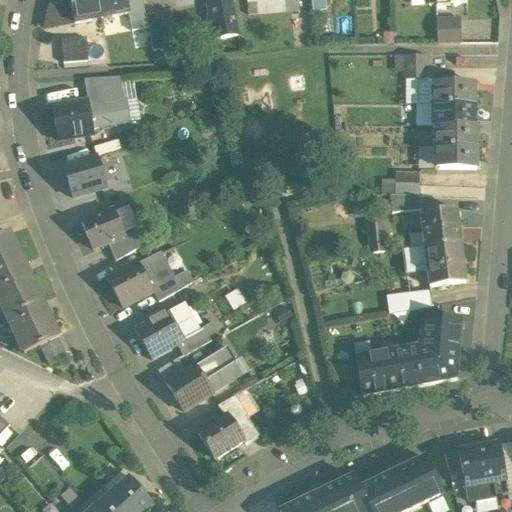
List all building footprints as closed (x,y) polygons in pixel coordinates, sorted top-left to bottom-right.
[(96,0),(74,0),(76,6),(71,8),(74,26),(100,20),(96,0)] [(96,0),(100,20),(128,15),(125,0),(96,0)] [(297,0),(246,0),(247,16),(299,12),(297,0)] [(324,0),(310,0),(312,11),(326,10),(324,0)] [(231,1),(208,5),(214,41),(238,36),(231,1)] [(169,12),(146,17),(152,52),(176,48),(169,12)] [(460,19),(436,20),(437,43),(461,43),(460,19)] [(85,41),(60,42),(62,67),(87,65),(85,41)] [(428,56),(404,56),(404,69),(428,69),(428,56)] [(428,80),(428,69),(404,69),(404,80),(428,80)] [(118,76),(84,81),(87,103),(88,109),(123,103),(118,76)] [(473,86),(434,85),(434,107),(471,107),(471,97),(473,98),(473,86)] [(87,103),(52,109),(58,141),(93,136),(87,103)] [(123,103),(88,109),(92,129),(126,123),(123,103)] [(471,107),(434,107),(433,127),(436,127),(473,127),(473,116),(470,115),(471,107)] [(473,127),(436,127),(436,149),(474,150),(474,142),(476,142),(477,127),(473,127)] [(117,142),(93,149),(97,159),(109,155),(120,152),(117,142)] [(474,150),(436,149),(436,172),(476,172),(476,159),(474,159),(474,150)] [(109,155),(97,159),(102,177),(115,173),(109,155)] [(239,155),(229,157),(232,172),(242,170),(239,155)] [(97,159),(63,169),(72,200),(106,189),(102,177),(97,159)] [(419,174),(395,174),(395,184),(419,185),(419,174)] [(419,185),(395,184),(395,197),(418,198),(419,185)] [(395,197),(390,197),(392,215),(420,212),(418,198),(395,197)] [(456,211),(420,216),(424,249),(460,245),(456,211)] [(114,214),(82,226),(92,252),(108,245),(120,240),(124,239),(114,214)] [(381,224),(367,226),(371,256),(385,254),(381,224)] [(124,239),(120,240),(108,245),(115,263),(147,245),(141,232),(124,239)] [(42,305),(10,236),(0,241),(0,302),(9,321),(42,305)] [(460,245),(424,249),(427,272),(429,289),(465,284),(460,245)] [(424,249),(403,252),(406,275),(427,272),(424,249)] [(159,256),(138,267),(152,292),(174,281),(173,281),(159,256)] [(137,264),(106,280),(122,310),(153,294),(152,292),(138,267),(137,264)] [(187,273),(173,281),(174,281),(152,292),(153,294),(158,304),(193,284),(187,273)] [(430,293),(402,296),(405,313),(432,308),(430,293)] [(402,296),(388,298),(391,316),(405,313),(402,296)] [(42,305),(9,321),(25,355),(42,347),(58,340),(42,305)] [(166,315),(165,315),(181,341),(199,332),(184,305),(166,315)] [(166,314),(134,332),(151,362),(177,347),(182,344),(181,341),(165,315),(166,315),(166,314)] [(461,322),(441,320),(440,326),(421,324),(419,347),(394,352),(398,372),(400,371),(402,390),(457,380),(461,322)] [(199,332),(181,341),(182,344),(177,347),(183,358),(219,338),(212,324),(199,332)] [(58,340),(42,347),(51,367),(71,358),(62,338),(58,340)] [(227,349),(196,369),(204,382),(227,368),(235,363),(227,349)] [(394,352),(355,359),(363,397),(402,390),(400,371),(398,372),(394,352)] [(176,362),(158,373),(166,386),(184,375),(176,362)] [(196,369),(195,368),(184,375),(166,386),(183,413),(212,395),(204,382),(196,369)] [(227,368),(204,382),(212,395),(234,381),(227,368)] [(245,418),(233,399),(217,408),(224,418),(227,416),(233,426),(245,418)] [(224,418),(198,435),(215,462),(243,443),(244,443),(233,426),(227,416),(224,418)] [(245,418),(233,426),(244,443),(243,443),(245,446),(258,437),(245,418)] [(0,437),(8,428),(0,420),(0,437)] [(511,445),(500,447),(504,471),(511,469),(511,445)] [(500,446),(459,453),(462,473),(467,502),(508,496),(505,483),(506,482),(504,471),(500,447),(500,446)] [(459,453),(444,455),(450,476),(462,473),(459,453)] [(424,460),(359,492),(369,511),(407,511),(441,495),(424,460)] [(109,499),(94,511),(143,511),(149,508),(150,509),(152,507),(127,479),(125,480),(126,481),(108,497),(109,499)] [(353,479),(283,511),(369,511),(359,492),(353,479)]
